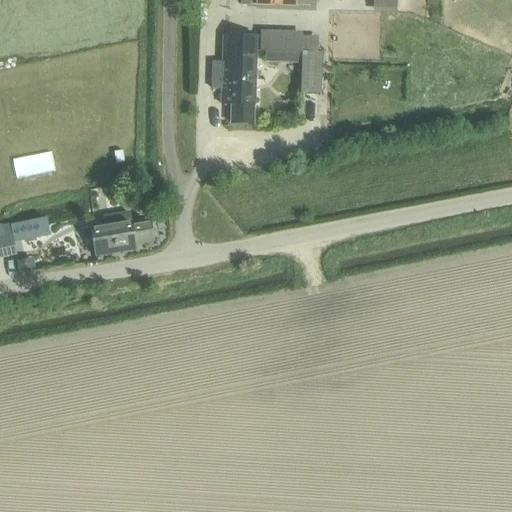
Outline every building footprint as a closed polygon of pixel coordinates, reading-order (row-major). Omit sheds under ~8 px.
[(373,0),(373,14),(396,14),(396,0),(373,0)] [(301,33),(261,31),(260,53),(266,53),(301,53),(300,94),(321,94),(323,54),(317,54),(317,38),(301,37),(301,33)] [(230,124),(252,125),(255,37),(223,37),(222,63),(212,63),(211,90),(221,90),(220,105),(230,106),(230,124)] [(135,251),(134,246),(153,242),(149,221),(130,225),(129,215),(103,219),(105,229),(91,231),(96,257),(135,251)] [(0,259),(17,256),(11,236),(4,237),(2,226),(0,226),(0,259)] [(33,258),(15,260),(17,272),(34,270),(33,258)]
